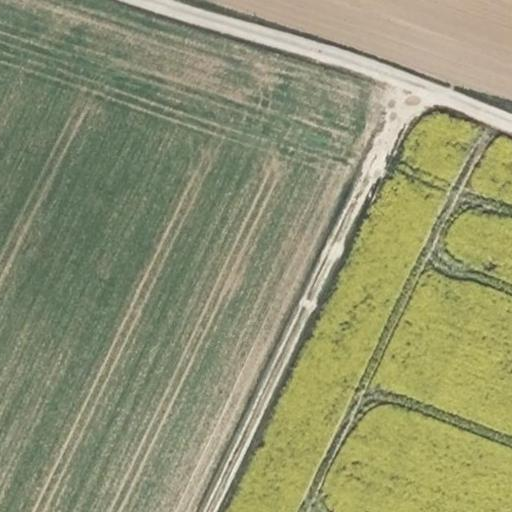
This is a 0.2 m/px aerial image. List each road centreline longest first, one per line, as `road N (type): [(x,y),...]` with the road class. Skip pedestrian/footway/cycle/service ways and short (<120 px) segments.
road 1 (track): [(416,87),(212,511)]
road 2 (track): [(137,0),(511,121)]
